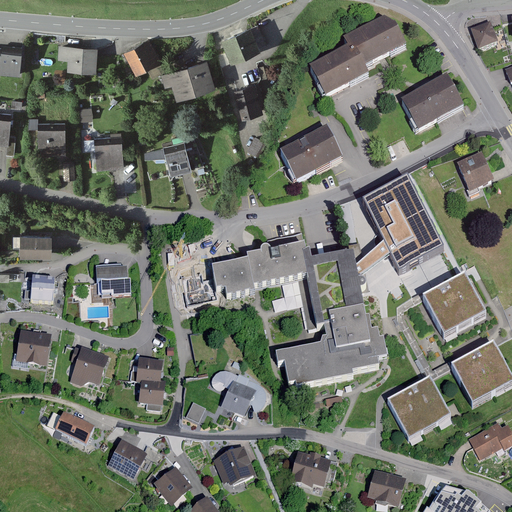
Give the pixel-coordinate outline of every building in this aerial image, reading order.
[(348,38),(352,46),(364,68),(384,58),(406,47),(390,16),(348,38)] [(491,24),(472,30),(479,50),(498,44),(491,24)] [(251,25),(221,39),(231,60),(267,44),(258,25),(252,28),(251,25)] [(149,37),(124,51),(136,73),(146,68),(161,59),(149,37)] [(98,45),(59,43),(58,58),(68,59),(67,69),(97,70),(98,45)] [(352,46),(310,68),(326,98),(368,76),(364,68),(352,46)] [(1,52),(0,51),(0,71),(20,73),(22,50),(1,48),(1,52)] [(167,69),(161,59),(146,68),(152,78),(167,69)] [(207,59),(161,74),(165,86),(173,83),(177,97),(215,85),(207,59)] [(465,108),(448,77),(428,87),(402,102),(419,133),(465,108)] [(260,81),(255,82),(261,102),(265,101),(260,81)] [(255,82),(235,87),(242,115),(263,109),(261,102),(255,82)] [(12,110),(0,108),(0,143),(8,144),(9,136),(12,110)] [(27,127),(39,127),(38,117),(30,118),(27,127)] [(65,126),(39,127),(39,153),(66,152),(65,126)] [(306,139),(281,151),(296,182),(344,159),(329,128),(306,139)] [(184,135),(185,140),(187,150),(193,149),(189,134),(184,135)] [(266,141),(256,135),(248,149),(258,155),(266,141)] [(16,137),(9,136),(8,144),(7,154),(14,155),(16,137)] [(122,140),(95,141),(96,168),(124,166),(122,140)] [(164,148),(144,153),(145,159),(167,158),(171,175),(192,169),(187,150),(185,140),(163,146),(164,148)] [(494,182),(482,154),(457,165),(469,193),(494,182)] [(75,162),(63,163),(64,179),(75,179),(75,162)] [(407,181),(362,203),(399,275),(444,253),(407,181)] [(54,236),(11,235),(11,248),(21,248),(20,259),(53,259),(54,236)] [(248,263),(213,269),(217,292),(227,290),(229,300),(255,295),(254,289),(308,279),(318,331),(326,330),(328,341),(323,342),(322,347),(278,356),(280,367),(286,365),(290,386),(297,385),(298,389),(355,378),(354,374),(380,369),(379,362),(388,360),(385,340),(381,341),(379,332),(373,333),(371,320),(367,321),(362,293),(363,293),(365,292),(366,291),(366,289),(366,287),(366,286),(364,285),(363,284),(361,283),(360,284),(355,258),(313,266),(311,256),(308,257),(306,247),(273,254),(272,252),(271,250),(269,249),(267,249),(265,249),(263,250),(262,252),(261,254),(261,256),(247,258),(248,263)] [(127,270),(97,271),(97,285),(101,285),(102,299),(132,297),(131,282),(128,282),(127,270)] [(26,272),(0,271),(0,281),(26,282),(26,272)] [(482,306),(465,276),(429,296),(423,299),(424,302),(438,328),(444,338),(487,315),(482,306)] [(56,280),(33,278),(31,301),(54,303),(56,280)] [(91,284),(73,285),(74,295),(92,294),(91,284)] [(423,299),(429,296),(426,292),(397,308),(398,322),(429,379),(451,367),(456,364),(454,362),(434,373),(404,320),(404,313),(424,302),(423,299)] [(74,297),(66,298),(67,315),(74,315),(75,319),(81,319),(80,302),(74,302),(74,297)] [(52,338),(22,333),(17,362),(47,368),(52,338)] [(213,334),(192,337),(196,366),(218,362),(213,334)] [(511,377),(496,347),(494,345),(456,364),(451,367),(473,407),(511,385),(511,377)] [(110,360),(82,350),(70,383),(82,387),(88,383),(100,387),(110,360)] [(137,382),(140,360),(131,362),(129,381),(137,382)] [(142,383),(161,386),(164,364),(140,360),(137,382),(142,383)] [(419,360),(415,362),(422,374),(425,372),(419,360)] [(239,378),(232,374),(228,373),(223,373),(220,374),(216,376),(214,379),(212,383),(213,385),(213,387),(214,390),(216,391),(219,393),(222,392),(224,391),(226,389),(230,391),(233,383),(257,393),(251,406),(255,414),(261,411),(264,408),(266,405),(267,400),(266,395),(263,390),(259,386),(239,376),(239,378)] [(452,418),(431,379),(429,379),(388,402),(409,441),(452,418)] [(161,386),(142,383),(139,405),(148,406),(163,408),(166,386),(161,386)] [(257,393),(233,383),(230,391),(221,409),(245,420),(251,406),(257,393)] [(342,397),(326,401),(328,407),(343,404),(342,397)] [(199,424),(206,410),(194,404),(187,418),(199,424)] [(95,430),(64,415),(56,431),(87,446),(95,430)] [(501,430),(498,424),(468,441),(480,463),(504,449),(506,452),(511,448),(511,432),(508,426),(501,430)] [(146,461),(149,456),(123,441),(115,455),(108,467),(134,482),(141,469),(146,461)] [(149,456),(146,461),(141,469),(148,473),(154,464),(159,467),(165,458),(152,450),(149,456)] [(245,450),(215,463),(224,484),(229,482),(231,487),(256,477),(245,450)] [(310,457),(299,454),(290,483),(313,489),(314,485),(324,488),(326,483),(331,463),(321,460),(322,457),(311,454),(310,457)] [(160,481),(174,469),(165,458),(159,467),(154,475),(160,481)] [(338,465),(331,463),(326,483),(333,485),(338,465)] [(192,490),(174,469),(160,481),(154,486),(172,507),(192,490)] [(406,481),(374,473),(368,499),(399,507),(406,481)] [(217,511),(208,499),(190,511),(217,511)]
